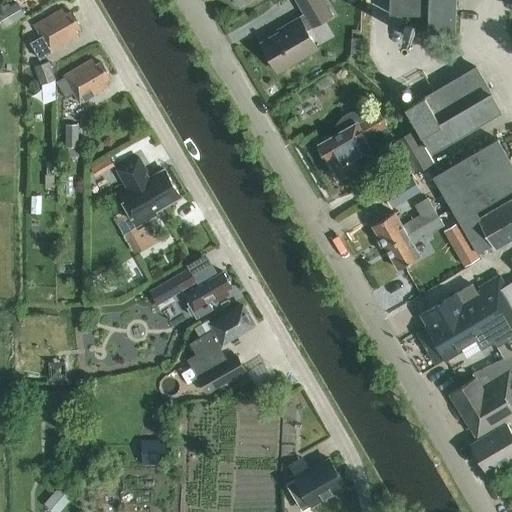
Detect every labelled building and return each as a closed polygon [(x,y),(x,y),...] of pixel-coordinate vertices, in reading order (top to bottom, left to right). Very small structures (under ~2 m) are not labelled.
[(333,17),(322,0),(296,0),(306,17),(261,43),(278,72),(317,49),(307,32),(333,17)] [(389,0),(389,14),(428,15),(428,34),(455,35),(455,0),(389,0)] [(0,23),(3,29),(25,16),(18,5),(16,2),(9,7),(7,3),(0,7),(0,23)] [(39,59),(50,53),(79,36),(75,31),(80,28),(71,12),(66,15),(63,9),(34,26),(41,37),(30,44),(39,59)] [(415,30),(415,28),(413,27),(411,26),(409,25),(408,26),(406,26),(404,27),(403,29),(403,30),(403,32),(403,34),(404,36),(405,37),(407,38),(410,38),(412,38),(414,37),(415,35),(416,33),(415,30)] [(352,39),(351,55),(361,56),(362,40),(352,39)] [(64,77),(55,82),(65,99),(74,94),(79,103),(108,87),(105,81),(110,78),(100,62),(95,65),(92,60),(64,76),(64,77)] [(43,85),(55,80),(48,62),(35,67),(43,85)] [(476,67),(407,108),(432,151),(501,111),(476,67)] [(337,125),(341,132),(319,144),(329,160),(338,175),(342,176),(354,169),(355,170),(362,165),(361,165),(376,157),(366,139),(387,127),(378,111),(374,113),(372,113),(367,111),(362,111),(356,111),(350,113),(343,118),(337,125)] [(78,157),(78,125),(65,125),(65,148),(68,148),(68,157),(78,157)] [(433,163),(414,130),(395,142),(414,174),(433,163)] [(476,210),(476,211),(511,190),(511,163),(498,139),(433,177),(458,220),(476,210)] [(118,170),(126,185),(146,173),(138,158),(118,170)] [(137,183),(118,194),(129,212),(116,220),(134,253),(156,240),(146,223),(138,227),(137,226),(156,215),(154,212),(179,198),(164,171),(139,186),(137,183)] [(389,190),(397,205),(422,191),(414,176),(389,190)] [(421,216),(402,226),(394,213),(372,226),(385,248),(438,217),(427,198),(415,205),(421,216)] [(476,210),(458,220),(477,252),(493,243),(496,248),(511,238),(511,198),(479,217),(476,211),(476,210)] [(438,217),(385,248),(398,270),(420,257),(412,243),(443,226),(438,217)] [(464,267),(480,257),(468,237),(453,247),(464,267)] [(196,282),(195,282),(188,270),(150,292),(160,310),(176,302),(173,296),(181,291),(191,307),(188,309),(192,317),(195,315),(197,318),(212,309),(210,306),(226,297),(223,293),(232,288),(222,272),(198,286),(196,282)] [(511,353),(484,368),(511,354),(511,298),(498,276),(479,288),(480,290),(477,293),(472,285),(420,315),(427,326),(426,326),(427,328),(418,333),(436,364),(444,359),(445,361),(463,350),(467,356),(495,340),(498,345),(507,339),(511,347),(511,353)] [(190,344),(196,355),(187,360),(207,393),(245,372),(236,356),(226,362),(216,344),(221,342),(222,344),(225,342),(229,341),(232,338),(254,325),(243,306),(211,325),(214,330),(190,344)] [(473,374),(475,379),(449,395),(477,440),(470,444),(488,474),(511,459),(511,434),(506,423),(511,419),(511,354),(484,368),(473,374)] [(46,382),(69,381),(68,358),(44,359),(46,382)] [(66,392),(49,392),(50,412),(66,412),(66,392)] [(140,441),(141,466),(169,465),(168,440),(140,441)] [(302,511),(312,506),(312,507),(345,487),(328,459),(296,478),(296,479),(286,485),(302,511)] [(52,511),(60,511),(72,498),(59,487),(44,505),(52,511)]
